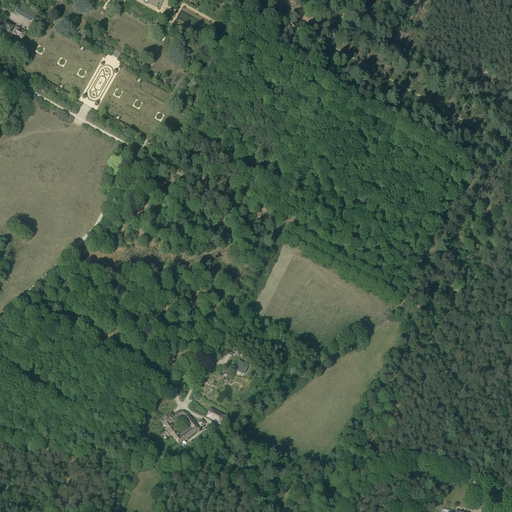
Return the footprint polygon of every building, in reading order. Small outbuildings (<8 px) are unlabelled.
[(32,23),(37,14),(20,4),(14,13),(32,23)] [(10,33),(14,26),(5,21),(1,28),(10,33)] [(22,40),(25,33),(16,28),(13,35),(22,40)] [(239,361),(235,369),(244,374),(248,365),(239,361)] [(221,422),(224,415),(211,409),(207,417),(215,421),(216,419),(221,422)] [(166,429),(171,435),(172,435),(179,444),(199,429),(187,414),(178,412),(173,416),(171,413),(161,421),(167,428),(166,429)] [(201,427),(205,424),(202,419),(197,423),(201,427)]
